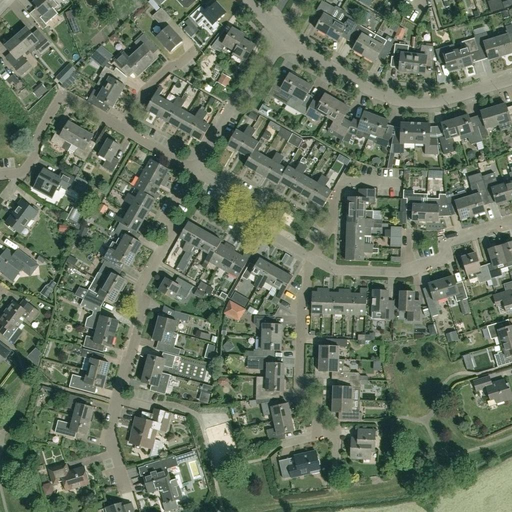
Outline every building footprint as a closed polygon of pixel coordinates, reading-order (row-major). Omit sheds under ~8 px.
[(45,0),(36,0),(32,4),(42,16),(48,12),(54,18),(58,14),(54,10),(45,0)] [(53,0),(45,0),(54,10),(59,6),(53,0)] [(162,8),(161,9),(153,0),(151,0),(149,2),(157,12),(153,16),(165,30),(157,37),(171,52),(183,41),(166,23),(171,18),(162,8)] [(176,0),(184,8),(188,9),(196,2),(194,0),(176,0)] [(327,36),(341,11),(337,8),(335,9),(322,1),(315,14),(322,18),(315,29),(327,36)] [(213,26),(227,13),(217,3),(206,12),(202,7),(190,17),(199,27),(208,20),(213,26)] [(386,10),(383,15),(389,18),(392,13),(386,10)] [(351,35),(358,25),(359,22),(346,15),(346,13),(341,11),(327,36),(338,42),(345,31),(351,35)] [(43,30),(48,26),(41,18),(36,21),(43,30)] [(511,25),(511,23),(505,25),(507,31),(501,33),(503,37),(496,39),(501,57),(511,53),(511,45),(511,41),(511,40),(511,25)] [(364,57),(373,41),(376,35),(358,25),(351,35),(351,36),(359,41),(353,51),(364,57)] [(27,28),(16,37),(27,50),(33,45),(40,54),(50,45),(41,33),(35,38),(27,28)] [(402,40),(406,30),(399,28),(395,38),(402,40)] [(243,40),(243,39),(245,36),(233,29),(227,39),(221,36),(212,48),(221,53),(226,46),(235,52),(235,51),(236,52),(243,40)] [(386,57),(393,45),(392,45),(395,40),(393,40),(396,34),(391,31),(388,36),(387,36),(384,40),(383,39),(380,44),(373,41),(364,57),(374,63),(380,53),(386,57)] [(113,44),(119,40),(114,32),(108,35),(113,44)] [(501,57),(496,39),(489,41),(486,33),(474,37),(475,39),(479,51),(485,49),(489,61),(501,57)] [(140,49),(135,54),(148,68),(157,59),(149,50),(154,45),(144,35),(135,43),(140,49)] [(22,55),(27,50),(16,37),(5,47),(14,56),(8,61),(22,77),(32,67),(29,63),(22,55)] [(243,40),(243,39),(243,40),(236,52),(235,51),(235,52),(233,55),(243,61),(238,68),(247,73),(254,59),(249,56),(255,46),(243,40)] [(479,51),(475,39),(460,43),(462,49),(456,51),(461,69),(473,65),(470,55),(479,52),(479,51)] [(434,55),(433,47),(433,45),(432,45),(426,44),(426,46),(421,46),(420,56),(414,55),(412,74),(424,75),(426,62),(433,63),(434,55)] [(412,74),(414,55),(408,54),(409,46),(395,45),(394,58),(401,59),(399,72),(412,74)] [(461,69),(456,51),(455,51),(454,45),(435,51),(440,64),(446,62),(449,73),(461,69)] [(100,61),(105,53),(96,47),(91,54),(100,61)] [(115,62),(125,72),(129,77),(135,72),(138,77),(148,68),(135,54),(130,59),(124,53),(115,62)] [(119,74),(106,67),(105,67),(100,77),(101,78),(98,84),(104,88),(119,97),(125,86),(115,80),(119,74)] [(75,82),(79,75),(70,70),(67,78),(75,82)] [(220,73),(215,81),(223,86),(228,78),(220,73)] [(276,81),(269,95),(282,102),(287,93),(292,96),(301,81),(299,80),(300,78),(293,74),(292,76),(290,74),(283,85),(276,81)] [(169,75),(168,78),(172,80),(169,91),(180,95),(184,80),(169,75)] [(312,87),(301,81),(292,96),(298,99),(293,108),(305,115),(313,102),(306,98),(312,87)] [(222,93),(224,88),(218,84),(215,89),(222,93)] [(41,86),(31,94),(35,98),(45,90),(41,86)] [(157,116),(166,101),(159,97),(164,89),(160,87),(146,110),(157,116)] [(113,107),(119,97),(104,88),(101,93),(96,90),(93,94),(91,95),(87,102),(100,109),(104,102),(113,107)] [(203,101),(201,92),(194,94),(196,102),(203,101)] [(179,129),(188,113),(181,109),(185,101),(187,97),(184,95),(181,99),(182,99),(168,123),(179,129)] [(325,95),(320,103),(314,100),(313,102),(305,115),(317,122),(322,115),(328,118),(338,102),(325,95)] [(168,123),(182,99),(181,99),(178,97),(173,105),(166,101),(157,116),(168,123)] [(350,109),(338,102),(328,118),(334,122),(330,130),(328,133),(340,140),(338,144),(340,145),(346,134),(352,124),(343,119),(350,109)] [(511,116),(509,117),(505,105),(493,108),(498,125),(500,131),(511,127),(511,116)] [(498,125),(493,108),(481,112),(485,124),(478,127),(481,138),(488,136),(486,129),(498,125)] [(190,135),(203,112),(199,110),(195,117),(188,113),(179,129),(190,135)] [(207,114),(203,112),(190,135),(201,142),(210,126),(203,122),(207,114)] [(364,113),(361,122),(355,120),(352,124),(346,134),(357,137),(358,138),(359,139),(361,139),(363,137),(368,139),(369,135),(370,135),(376,117),(374,116),(373,114),(368,112),(367,113),(364,113)] [(388,121),(386,120),(385,118),(380,116),(379,118),(376,117),(370,135),(368,139),(376,142),(376,144),(386,148),(390,136),(384,134),(388,121)] [(481,138),(478,127),(472,128),(468,116),(455,120),(460,136),(462,140),(468,138),(469,142),(471,142),(471,145),(482,142),(481,138)] [(453,138),(460,136),(455,120),(442,124),(445,137),(440,138),(445,155),(456,152),(454,145),(455,144),(453,138)] [(68,151),(81,129),(69,122),(63,133),(57,130),(50,141),(68,151)] [(415,144),(416,124),(402,124),(401,138),(393,137),(390,153),(404,154),(404,144),(415,144)] [(439,155),(438,139),(429,139),(430,125),(416,124),(415,144),(426,145),(426,154),(439,155)] [(238,152),(252,129),(248,127),(243,135),(236,131),(227,146),(238,152)] [(93,136),(81,129),(68,151),(68,152),(72,144),(78,147),(74,155),(85,161),(92,150),(87,147),(93,136)] [(249,158),(258,143),(251,139),(256,131),(252,129),(238,152),(249,158)] [(113,157),(120,146),(108,139),(99,156),(106,160),(102,167),(112,173),(119,161),(113,157)] [(256,173),(264,157),(257,153),(262,145),(258,143),(249,158),(245,166),(256,173)] [(267,179),(280,156),(276,153),(271,161),(264,157),(256,173),(267,179)] [(280,183),(286,170),(280,166),(284,158),(280,156),(267,179),(278,185),(280,183)] [(151,159),(145,169),(167,181),(170,176),(167,174),(169,170),(151,159)] [(290,189),(303,166),(299,163),(295,171),(288,167),(286,170),(280,183),(290,189)] [(301,195),(310,180),(303,176),(307,168),(303,166),(290,189),(301,195)] [(167,181),(145,169),(140,178),(159,189),(161,185),(164,187),(167,181)] [(325,188),(329,180),(334,172),(331,170),(326,179),(325,178),(312,201),(323,208),(332,192),(325,188)] [(62,187),(68,191),(74,178),(62,172),(59,178),(44,171),(35,189),(52,198),(56,191),(59,192),(62,187)] [(510,201),(505,184),(498,186),(494,173),(482,177),(483,181),(488,197),(494,195),(497,205),(510,201)] [(312,201),(325,178),(321,176),(317,184),(310,180),(301,195),(312,201)] [(156,193),(159,189),(140,178),(135,188),(140,191),(156,200),(160,195),(156,193)] [(488,198),(488,197),(483,181),(470,185),(474,196),(468,198),(467,198),(473,216),(485,212),(482,200),(488,198)] [(348,198),(348,211),(366,211),(366,203),(375,203),(375,190),(359,190),(359,198),(348,198)] [(150,211),(156,200),(140,191),(136,198),(129,193),(126,197),(150,211)] [(427,222),(427,199),(427,196),(413,196),(413,191),(404,191),(403,200),(407,200),(407,211),(413,211),(412,222),(427,222)] [(467,198),(468,198),(466,192),(454,196),(453,194),(446,195),(447,205),(448,209),(449,212),(457,210),(461,220),(473,216),(467,198)] [(446,195),(439,194),(439,199),(427,199),(427,222),(438,222),(439,209),(448,209),(447,205),(446,195)] [(150,211),(126,197),(124,201),(132,206),(128,213),(143,222),(150,211)] [(33,219),(38,213),(22,200),(17,206),(19,208),(7,224),(19,233),(32,217),(33,219)] [(373,213),(366,212),(366,211),(348,211),(347,223),(382,224),(382,220),(373,219),(373,213)] [(137,233),(143,222),(128,213),(124,220),(116,215),(114,220),(137,233)] [(137,233),(114,220),(120,223),(114,233),(118,235),(119,239),(116,244),(136,255),(142,244),(130,237),(134,231),(137,233)] [(186,252),(199,229),(188,223),(180,238),(187,242),(182,250),(186,252)] [(365,230),(371,230),(371,228),(374,228),(382,228),(382,224),(347,223),(347,236),(365,236),(365,230)] [(391,227),(391,238),(402,238),(402,228),(391,227)] [(202,250),(210,235),(199,229),(186,252),(190,254),(195,246),(202,250)] [(385,245),(387,237),(372,233),(370,241),(385,245)] [(208,264),(209,262),(220,244),(221,241),(210,235),(202,250),(209,254),(204,262),(208,264)] [(364,244),(365,236),(347,236),(346,249),(373,250),(373,245),(364,244)] [(6,238),(4,243),(14,248),(16,243),(6,238)] [(401,248),(402,238),(391,238),(390,247),(401,248)] [(116,267),(118,269),(122,271),(125,264),(130,267),(136,255),(116,244),(113,242),(110,248),(109,248),(107,253),(103,259),(117,267),(116,267)] [(511,242),(501,246),(507,263),(509,268),(511,266),(511,242)] [(219,268),(231,246),(226,243),(224,246),(220,244),(209,262),(219,268)] [(228,273),(238,255),(234,252),(236,249),(231,246),(219,268),(228,273)] [(508,268),(507,263),(501,246),(488,250),(492,263),(486,265),(491,280),(503,276),(501,270),(508,268)] [(364,262),(364,254),(378,254),(378,250),(373,250),(346,249),(346,261),(364,262)] [(35,263),(22,254),(17,250),(13,255),(7,250),(0,258),(0,269),(10,278),(18,267),(27,274),(35,263)] [(242,257),(238,255),(228,273),(238,279),(251,256),(245,252),(242,257)] [(491,280),(486,265),(480,267),(475,254),(462,258),(469,281),(477,278),(479,284),(491,281),(491,280)] [(116,267),(117,267),(103,259),(105,261),(99,273),(96,278),(120,292),(120,291),(122,292),(126,285),(124,284),(126,281),(115,275),(118,269),(116,267)] [(257,288),(271,265),(260,259),(255,266),(250,263),(242,277),(247,280),(251,274),(258,278),(253,286),(257,288)] [(273,287),(282,271),(271,265),(257,288),(262,291),(266,283),(273,287)] [(293,278),(282,271),(273,287),(280,291),(275,299),(274,302),(278,304),(293,278)] [(453,277),(441,281),(446,298),(455,296),(457,302),(467,299),(464,287),(457,289),(453,277)] [(119,294),(120,292),(96,278),(88,291),(83,299),(97,306),(102,297),(113,304),(114,301),(116,302),(120,295),(119,294)] [(166,279),(159,291),(174,299),(177,293),(187,298),(193,286),(178,278),(175,284),(166,279)] [(438,301),(446,298),(441,281),(428,284),(432,297),(425,299),(431,317),(440,314),(439,311),(441,311),(438,301)] [(322,314),(323,289),(317,289),(317,293),(312,292),(311,314),(322,314)] [(333,315),(334,293),(329,293),(329,289),(323,289),(322,314),(333,315)] [(366,316),(366,296),(367,289),(360,289),(360,294),(355,294),(354,316),(366,316)] [(344,315),(345,290),(339,290),(339,294),(334,293),(333,315),(344,315)] [(354,316),(355,294),(351,294),(351,290),(345,290),(344,315),(354,316)] [(511,293),(511,290),(493,296),(497,307),(504,305),(507,314),(511,312),(511,293)] [(387,307),(388,296),(388,292),(373,291),(372,319),(392,320),(393,308),(387,307)] [(420,301),(414,301),(415,293),(400,292),(399,311),(408,312),(408,321),(419,322),(420,301)] [(97,306),(83,299),(80,306),(84,307),(95,312),(98,306),(97,306)] [(38,312),(28,303),(23,300),(19,306),(14,302),(6,312),(21,323),(25,319),(30,323),(38,312)] [(245,310),(237,306),(231,302),(225,313),(239,322),(246,310),(245,310)] [(17,328),(21,323),(6,312),(0,319),(0,323),(3,326),(0,330),(0,332),(15,343),(23,332),(17,328)] [(180,320),(187,322),(189,315),(175,312),(174,318),(168,316),(167,319),(160,317),(157,328),(174,333),(176,327),(178,327),(180,320)] [(119,322),(94,315),(93,317),(89,320),(87,327),(86,327),(115,335),(119,322)] [(255,317),(255,324),(260,331),(263,331),(262,337),(282,338),(282,325),(269,325),(270,318),(255,317)] [(500,337),(502,344),(511,340),(511,326),(504,329),(502,322),(487,327),(491,340),(500,337)] [(98,344),(112,348),(115,335),(86,327),(85,327),(96,330),(94,338),(86,336),(83,347),(96,350),(98,344)] [(178,334),(174,333),(157,328),(154,340),(161,341),(160,344),(166,346),(165,352),(179,356),(181,350),(174,348),(178,334)] [(281,351),(282,338),(262,337),(262,338),(256,337),(256,350),(254,349),(254,357),(268,357),(268,350),(281,351)] [(332,346),(320,346),(319,359),(338,360),(339,347),(347,347),(347,340),(332,340),(332,346)] [(511,340),(502,344),(504,351),(498,353),(498,354),(494,355),(498,367),(511,363),(511,340)] [(0,354),(5,359),(10,352),(0,344),(0,354)] [(98,353),(84,350),(82,357),(86,358),(82,370),(106,376),(110,364),(96,360),(98,353)] [(149,356),(146,369),(170,375),(162,373),(164,366),(173,368),(176,357),(163,353),(162,359),(149,356)] [(284,378),(284,364),(268,363),(269,357),(268,357),(254,357),(248,357),(248,363),(259,364),(258,370),(267,370),(267,377),(284,378)] [(359,373),(350,373),(350,369),(344,367),(344,360),(338,360),(319,359),(319,372),(336,372),(335,380),(346,380),(359,381),(359,373)] [(171,376),(170,375),(146,369),(142,382),(152,385),(150,391),(166,395),(169,383),(171,376)] [(103,389),(106,376),(82,370),(88,371),(86,379),(77,377),(76,381),(72,380),(70,387),(88,392),(90,385),(103,389)] [(283,392),(284,378),(267,377),(258,377),(258,385),(256,385),(256,401),(270,399),(271,391),(283,392)] [(497,404),(511,399),(511,395),(510,389),(507,390),(504,380),(492,384),(489,377),(473,382),(477,392),(487,389),(491,401),(495,399),(497,404)] [(333,399),(360,400),(361,385),(368,385),(368,381),(359,381),(346,380),(346,387),(334,387),(333,399)] [(75,411),(74,418),(90,422),(94,408),(84,405),(86,399),(70,395),(66,408),(75,411)] [(360,413),(360,400),(333,399),(333,412),(347,413),(346,420),(361,420),(361,413),(360,413)] [(273,414),(275,421),(291,417),(288,404),(278,406),(277,400),(261,404),(264,416),(273,414)] [(130,443),(148,448),(152,449),(150,457),(162,456),(163,448),(163,446),(163,444),(162,443),(161,442),(159,441),(155,440),(158,430),(166,432),(171,414),(155,410),(152,422),(136,418),(134,426),(134,427),(130,443)] [(294,431),(291,417),(275,421),(276,428),(267,430),(270,443),(286,439),(284,433),(294,431)] [(86,435),(90,422),(74,418),(72,425),(58,421),(55,433),(75,438),(77,432),(86,435)] [(374,450),(375,431),(359,430),(358,442),(352,441),(351,458),(371,459),(371,450),(374,450)] [(193,452),(176,457),(176,456),(144,465),(139,472),(141,477),(143,476),(148,493),(158,489),(159,492),(161,491),(165,503),(163,503),(165,511),(166,511),(178,508),(176,500),(182,498),(176,477),(170,479),(167,470),(179,466),(178,463),(195,458),(193,452)] [(310,471),(320,469),(316,452),(294,457),(296,464),(289,466),(291,477),(310,473),(310,471)] [(66,490),(89,483),(84,467),(68,472),(66,465),(49,470),(54,484),(63,481),(66,490)] [(47,482),(39,487),(44,495),(52,490),(47,482)] [(133,511),(131,504),(123,506),(122,503),(108,507),(109,511),(133,511)]
